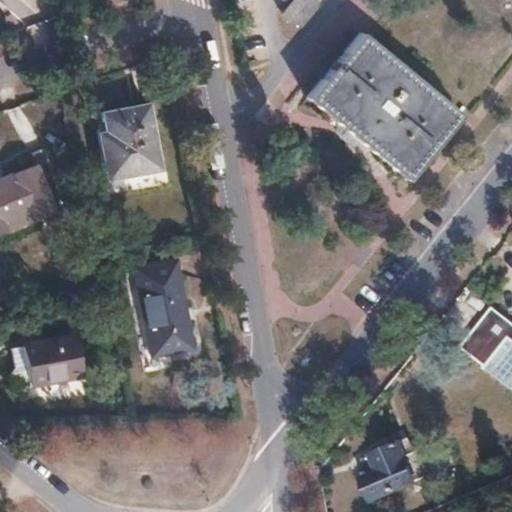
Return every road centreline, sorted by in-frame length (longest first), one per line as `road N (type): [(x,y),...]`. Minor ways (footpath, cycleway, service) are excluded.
road 1 (residential): [(279,450),(197,12)]
road 2 (residential): [(279,450),(511,162)]
road 3 (residential): [(0,79),(197,12)]
